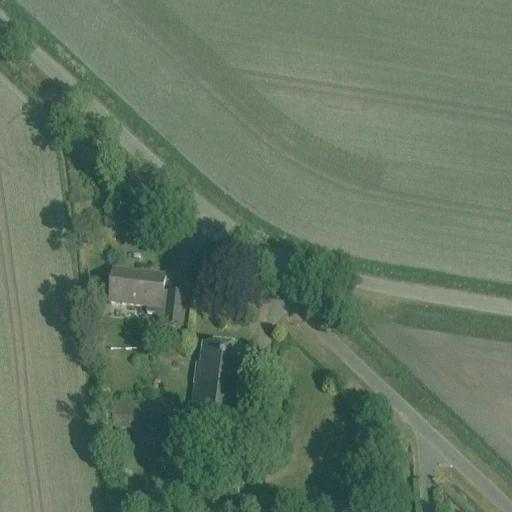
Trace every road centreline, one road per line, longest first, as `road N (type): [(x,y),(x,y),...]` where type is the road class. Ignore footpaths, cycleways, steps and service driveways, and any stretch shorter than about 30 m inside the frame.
road 1 (unclassified): [(281,256),(190,197),(0,21)]
road 2 (unclassified): [(511,511),(285,295),(281,256)]
road 3 (unclassified): [(511,308),(364,284),(281,256)]
